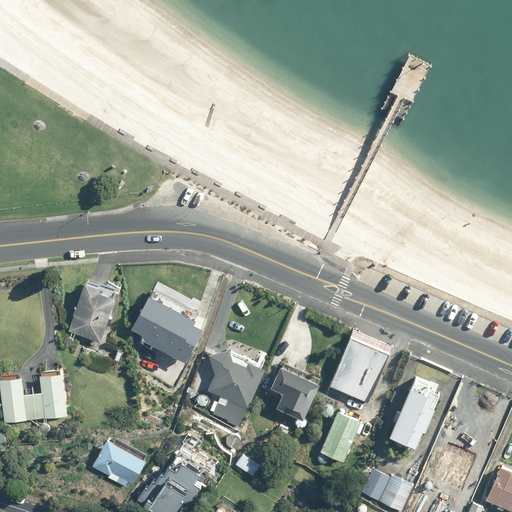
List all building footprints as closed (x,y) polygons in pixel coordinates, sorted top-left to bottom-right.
[(71,330),(103,342),(120,297),(103,291),(105,287),(89,281),(71,330)] [(112,284),(109,282),(106,284),(105,286),(106,289),(109,291),(112,289),(113,287),(112,284)] [(145,338),(190,362),(208,328),(198,324),(201,319),(199,318),(200,315),(166,297),(167,295),(159,291),(156,296),(153,294),(134,328),(147,334),(145,338)] [(355,336),(333,386),(372,403),(394,353),(355,336)] [(215,351),(206,347),(205,350),(213,354),(218,376),(212,390),(224,395),(216,413),(229,419),(229,420),(241,425),(249,406),(252,408),(268,368),(251,361),(250,364),(235,357),(232,348),(214,353),(215,351)] [(120,350),(116,360),(121,362),(126,352),(120,350)] [(287,392),(280,406),(305,418),(322,383),(304,374),(306,370),(289,362),(287,366),(285,365),(275,386),(287,392)] [(2,379),(6,422),(29,420),(29,419),(69,415),(66,373),(62,373),(62,371),(44,372),(45,375),(43,375),(44,392),(25,394),(24,377),(22,377),(22,373),(4,374),(4,379),(2,379)] [(402,419),(395,435),(420,446),(428,429),(430,430),(440,407),(435,405),(439,396),(416,386),(404,412),(399,410),(396,416),(402,419)] [(365,420),(342,410),(339,418),(332,415),(329,424),(334,426),(324,451),(348,461),(360,431),(363,432),(367,423),(364,421),(365,420)] [(290,427),(282,423),(280,428),(287,433),(290,427)] [(433,459),(418,494),(448,507),(455,511),(483,448),(453,435),(440,463),(433,459)] [(111,439),(95,465),(111,474),(110,476),(127,486),(131,480),(136,483),(149,460),(147,459),(150,453),(120,436),(116,442),(111,439)] [(140,498),(160,511),(179,511),(183,506),(189,509),(205,486),(199,482),(206,473),(204,472),(209,466),(184,448),(160,482),(158,480),(152,489),(149,487),(140,498)] [(236,461),(255,474),(262,464),(244,451),(236,461)] [(505,466),(489,499),(502,505),(501,508),(506,510),(507,507),(511,508),(511,464),(511,465),(510,468),(505,466)] [(393,474),(380,499),(402,510),(415,485),(393,474)] [(483,511),(486,507),(473,501),(468,511),(483,511)]
